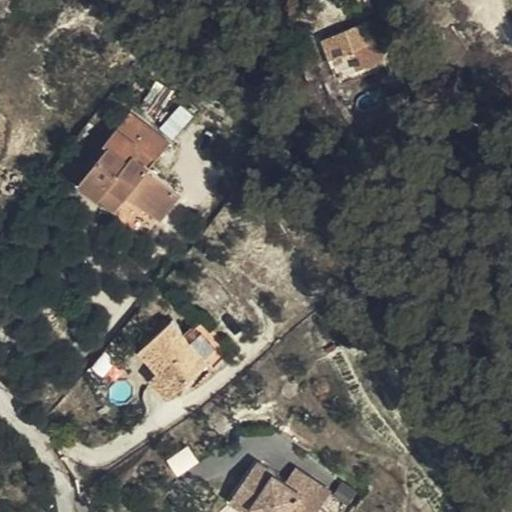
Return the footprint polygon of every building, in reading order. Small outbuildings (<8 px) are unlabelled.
[(377,53),(336,58),(341,82),(372,79),(370,66),(378,65),(377,53)] [(152,150),(134,164),(140,173),(158,157),(152,150)] [(134,164),(94,194),(108,214),(119,203),(133,222),(137,219),(160,250),(196,222),(173,194),(175,192),(165,178),(170,174),(158,157),(140,173),(134,164)] [(119,203),(108,214),(121,231),(128,226),(133,222),(119,203)] [(128,404),(139,426),(176,406),(148,353),(110,373),(128,404)] [(128,431),(139,426),(128,404),(118,409),(128,431)] [(248,462),(236,476),(260,497),(272,483),(248,462)]
